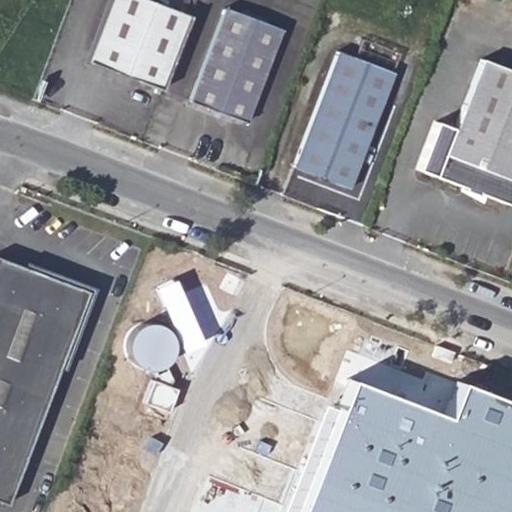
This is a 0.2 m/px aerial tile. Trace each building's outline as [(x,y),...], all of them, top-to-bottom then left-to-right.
[(151,0),(107,0),(85,60),(160,89),(188,14),(151,0)] [(278,27),(223,5),(187,99),(243,120),(278,27)] [(511,180),(511,67),(475,53),(431,172),(505,200),(511,180)] [(399,75),(343,54),(299,168),(354,190),(399,75)] [(27,273),(0,262),(0,504),(1,505),(55,365),(48,357),(77,307),(27,273)] [(291,511),(511,511),(511,405),(448,382),(435,418),(340,383),(291,511)]
